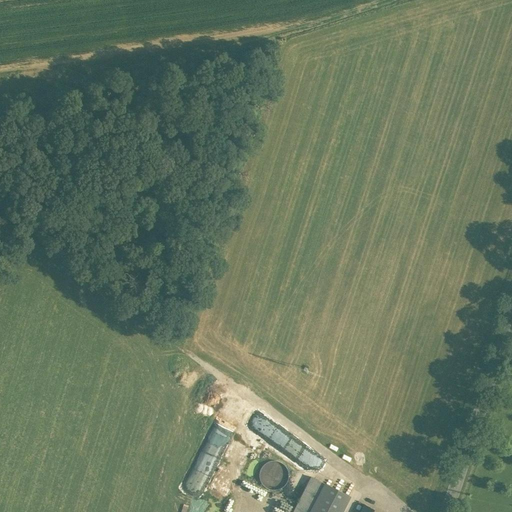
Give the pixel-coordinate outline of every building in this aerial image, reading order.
[(314,470),(320,461),(233,397),(223,410),(290,460),(295,454),(300,457),(299,459),(314,470)] [(287,481),(288,475),(287,470),(284,465),(279,462),(274,461),(268,462),(263,465),(260,470),(259,476),(261,481),(264,486),(268,489),(274,490),(280,489),(284,485),(287,481)] [(235,467),(217,467),(217,496),(223,496),(223,491),(235,491),(235,467)] [(311,477),(293,511),(310,511),(324,484),(325,484),(311,477)] [(324,484),(310,511),(333,511),(343,494),(324,484)] [(343,494),(333,511),(342,511),(350,497),(343,494)] [(380,511),(364,503),(359,511),(380,511)]
